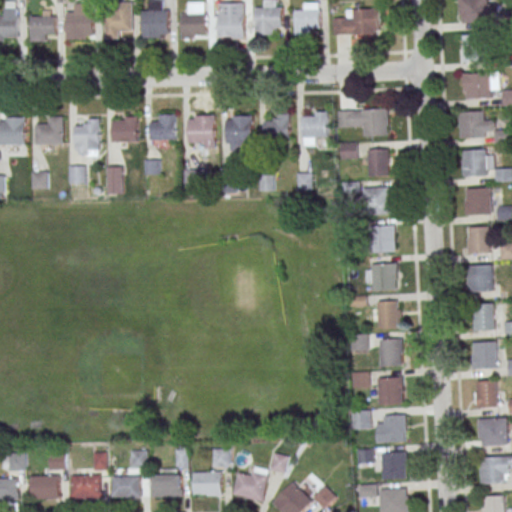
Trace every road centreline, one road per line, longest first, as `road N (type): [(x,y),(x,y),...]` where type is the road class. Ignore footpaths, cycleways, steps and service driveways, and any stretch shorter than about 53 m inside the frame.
road 1 (residential): [(445,511),(418,0)]
road 2 (residential): [(422,70),(0,79)]
